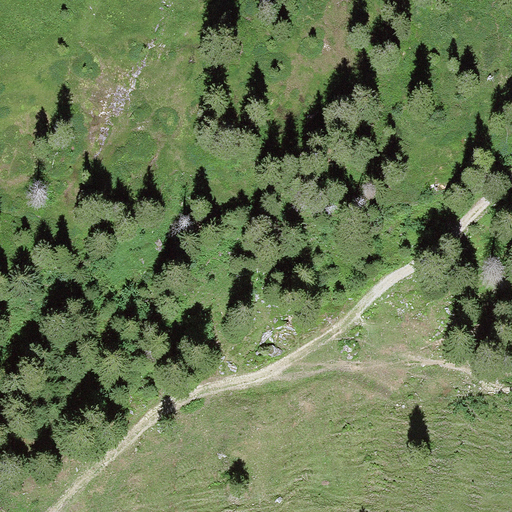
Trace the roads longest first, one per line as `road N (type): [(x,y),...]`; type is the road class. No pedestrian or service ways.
road 1 (track): [(511,176),(343,326),(276,369)]
road 2 (track): [(276,369),(170,402),(53,511)]
